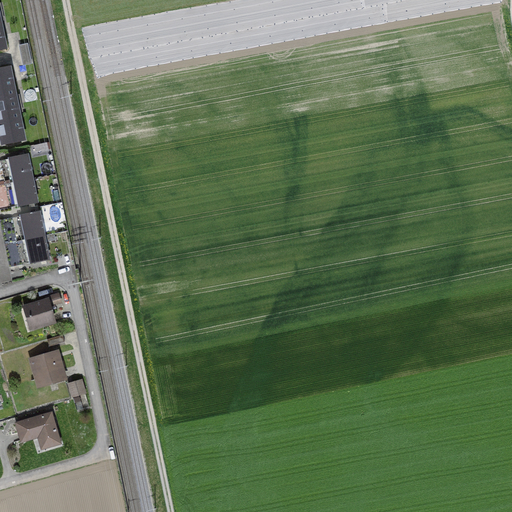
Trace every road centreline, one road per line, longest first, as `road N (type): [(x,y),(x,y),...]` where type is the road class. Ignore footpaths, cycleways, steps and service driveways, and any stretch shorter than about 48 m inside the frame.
road 1 (track): [(65,0),(171,511)]
road 2 (residential): [(0,294),(74,275),(104,422),(100,450),(87,460),(0,485)]
